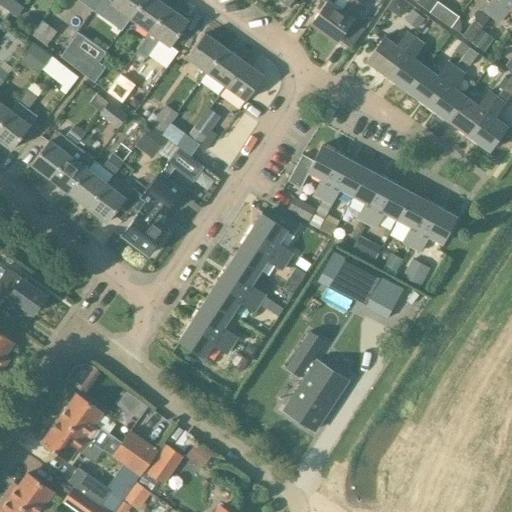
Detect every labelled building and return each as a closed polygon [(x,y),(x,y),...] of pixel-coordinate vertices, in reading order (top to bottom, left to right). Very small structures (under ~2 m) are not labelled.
[(24,7),(14,0),(8,0),(4,7),(17,17),(24,7)] [(113,0),(111,4),(132,18),(144,0),(113,0)] [(169,7),(158,0),(144,0),(132,18),(151,32),(169,7)] [(354,0),(320,0),(327,4),(312,24),(337,43),(353,21),(352,20),(362,6),(354,0)] [(492,0),(484,11),(492,17),(505,0),(492,0)] [(511,10),(511,11),(511,0),(505,0),(492,17),(500,24),(511,10)] [(430,14),(450,29),(457,19),(437,5),(430,14)] [(169,7),(151,32),(139,50),(149,57),(162,39),(172,46),(189,22),(169,7)] [(35,30),(50,41),(58,31),(42,20),(35,30)] [(474,21),(462,37),(469,43),(482,28),(474,21)] [(367,62),(388,77),(416,39),(408,33),(397,48),(384,38),(367,62)] [(188,58),(208,73),(225,49),(205,35),(188,58)] [(388,77),(408,92),(425,68),(413,59),(424,45),(416,39),(388,77)] [(69,90),(81,75),(36,40),(24,56),(69,90)] [(98,61),(72,42),(66,51),(92,69),(98,61)] [(244,63),(225,49),(208,73),(226,86),(244,63)] [(244,63),(226,86),(246,101),(263,77),(244,63)] [(438,77),(425,68),(408,92),(428,107),(456,69),(448,63),(438,77)] [(0,85),(9,74),(0,66),(0,85)] [(464,75),(456,69),(428,107),(448,122),(466,98),(454,89),(464,75)] [(511,96),(511,94),(511,84),(509,82),(503,90),(511,96)] [(29,108),(38,96),(28,87),(18,100),(29,108)] [(448,122),(469,137),(497,98),(489,93),(478,107),(466,98),(448,122)] [(505,104),(497,98),(469,137),(490,152),(507,128),(494,118),(505,104)] [(0,125),(12,110),(0,101),(0,125)] [(12,110),(0,125),(0,139),(13,149),(38,116),(18,102),(12,110)] [(164,133),(170,124),(178,113),(165,104),(151,124),(164,133)] [(103,115),(125,129),(132,119),(109,105),(103,115)] [(170,124),(164,133),(163,134),(178,145),(190,155),(199,144),(170,124)] [(51,179),(70,155),(77,145),(59,131),(32,164),(51,179)] [(70,155),(51,179),(70,193),(95,161),(76,147),(70,155)] [(314,196),(323,201),(345,159),(323,147),(315,161),(302,154),(288,181),(300,187),(308,173),(322,181),(314,196)] [(353,197),(368,171),(345,159),(323,201),(332,206),(340,190),(353,197)] [(88,207),(113,175),(95,161),(70,193),(88,207)] [(358,220),(367,225),(390,183),(368,171),(353,197),(367,205),(358,220)] [(113,175),(88,207),(107,222),(125,198),(107,183),(113,175)] [(138,202),(145,207),(123,235),(150,256),(172,227),(163,220),(183,193),(159,175),(138,202)] [(398,221),(412,195),(390,183),(367,225),(376,229),(384,214),(398,221)] [(403,244),(411,248),(434,207),(412,195),(398,221),(411,228),(403,244)] [(309,221),(310,218),(316,207),(294,196),(288,209),(309,221)] [(434,207),(411,248),(420,253),(429,238),(443,245),(457,219),(434,207)] [(261,212),(247,234),(287,260),(292,251),(278,242),(286,230),(294,235),(302,223),(277,210),(271,219),(261,212)] [(282,268),(287,260),(247,234),(234,255),(259,271),(267,259),(282,268)] [(355,247),(379,259),(385,246),(361,235),(355,247)] [(251,284),(259,271),(234,255),(220,277),(259,302),(278,315),(283,308),(264,295),(265,293),(251,284)] [(286,287),(297,293),(313,262),(301,256),(286,287)] [(423,285),(432,266),(413,257),(404,276),(423,285)] [(344,258),(329,285),(366,305),(381,278),(344,258)] [(46,296),(21,278),(24,275),(8,264),(0,275),(0,294),(2,291),(9,296),(8,298),(32,315),(46,296)] [(254,310),(259,302),(220,277),(207,298),(232,314),(240,301),(254,310)] [(223,327),(232,314),(207,298),(193,320),(232,345),(238,336),(223,327)] [(227,353),(232,345),(193,320),(179,341),(205,357),(213,344),(227,353)] [(300,377),(323,341),(308,331),(285,367),(300,377)] [(0,332),(0,370),(9,358),(5,355),(14,342),(0,332)] [(348,380),(317,360),(284,410),(315,430),(348,380)] [(95,422),(103,411),(78,394),(59,419),(89,441),(89,440),(104,451),(114,436),(95,422)] [(89,441),(59,419),(42,444),(67,461),(76,448),(81,452),(89,441)] [(113,455),(114,457),(137,473),(155,448),(130,431),(113,455)] [(199,440),(187,455),(202,467),(214,452),(199,440)] [(180,453),(167,443),(148,471),(161,480),(180,453)] [(73,487),(98,505),(109,490),(76,467),(66,482),(73,487)] [(14,483),(6,495),(29,511),(50,511),(53,509),(45,504),(53,491),(29,474),(19,487),(14,483)] [(130,492),(142,500),(147,493),(136,484),(130,492)] [(104,511),(105,510),(98,505),(73,487),(64,500),(80,511),(104,511)] [(29,511),(6,495),(0,503),(0,508),(2,510),(0,511),(29,511)] [(124,511),(130,505),(123,500),(114,511),(124,511)]
